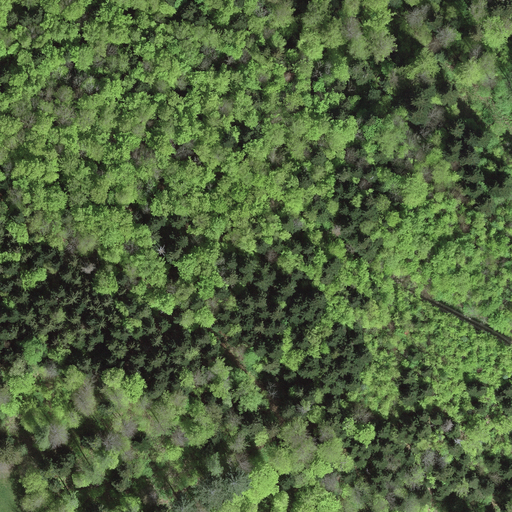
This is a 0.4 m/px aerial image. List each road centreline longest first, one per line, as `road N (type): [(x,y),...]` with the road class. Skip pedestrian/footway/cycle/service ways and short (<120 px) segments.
road 1 (track): [(511,345),(381,277),(243,184),(141,152),(0,135)]
road 2 (track): [(361,0),(511,143)]
